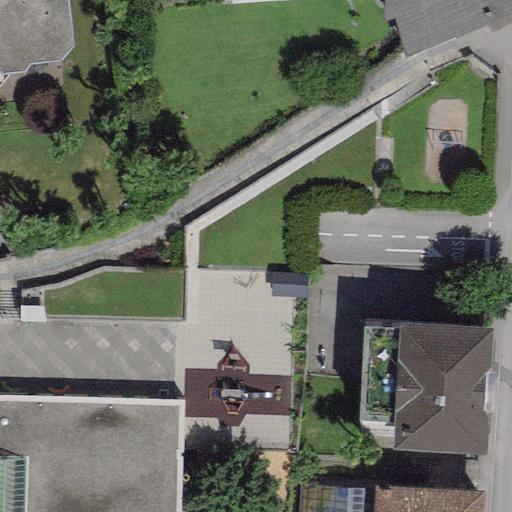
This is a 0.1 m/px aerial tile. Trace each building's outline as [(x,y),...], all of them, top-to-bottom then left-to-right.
[(0,0),(0,93),(0,94),(22,92),(27,82),(60,80),(72,65),(64,0),(0,0)] [(511,0),(389,0),(405,60),(486,26),(489,32),(511,20),(511,0)] [(358,398),(392,399),(390,422),(483,427),(490,302),(397,297),(397,306),(363,304),(358,398)] [(177,511),(182,394),(0,387),(0,511),(177,511)] [(480,511),(481,476),(374,469),(370,511),(480,511)]
